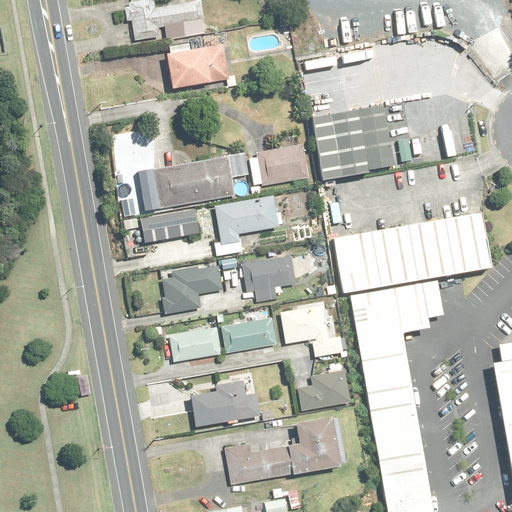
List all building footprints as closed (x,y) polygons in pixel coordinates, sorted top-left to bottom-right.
[(123,22),(128,21),(131,42),(156,38),(155,30),(162,28),(164,40),(202,34),(196,3),(154,11),(151,0),(139,0),(119,4),(123,22)] [(164,53),(159,54),(166,90),(226,79),(219,46),(201,49),(199,39),(186,41),(188,50),(183,51),(181,43),(163,46),(164,53)] [(331,56),(299,62),(300,72),(333,65),(331,56)] [(374,106),(323,115),(335,172),(385,163),(374,106)] [(300,146),(247,155),(253,187),(305,178),(300,146)] [(229,178),(226,158),(150,170),(156,208),(232,196),(229,178)] [(151,185),(142,186),(144,198),(153,197),(151,185)] [(268,198),(212,207),(218,243),(211,244),(213,256),(239,252),(236,234),(273,228),(268,198)] [(326,236),(375,511),(422,511),(392,331),(435,323),(426,277),(483,267),(472,210),(326,236)] [(190,211),(135,220),(139,243),(194,234),(190,211)] [(288,257),(239,265),(243,293),(253,291),(256,304),(276,301),(275,293),(277,293),(276,285),(293,282),(288,257)] [(213,264),(169,271),(170,278),(159,280),(162,299),(156,300),(159,316),(198,310),(195,294),(217,290),(213,264)] [(328,306),(276,313),(280,344),(307,340),(310,357),(340,353),(338,339),(332,340),(328,306)] [(269,319),(217,327),(222,354),(273,345),(269,319)] [(213,329),(166,336),(170,363),(217,356),(213,329)] [(509,497),(511,496),(511,338),(489,343),(492,359),(484,360),(509,497)] [(294,389),(298,412),(345,404),(339,370),(307,375),(309,387),(294,389)] [(214,392),(186,396),(191,428),(223,422),(223,424),(233,422),(233,421),(253,417),(249,394),(241,395),(238,379),(212,383),(214,392)] [(270,411),(258,413),(260,422),(272,420),(270,411)] [(220,448),(227,485),(341,465),(332,416),(289,424),(293,444),(246,453),(244,444),(220,448)] [(301,508),(298,488),(280,491),(280,488),(270,489),(271,500),(286,497),(288,510),(301,508)] [(284,511),(283,500),(262,504),(262,511),(284,511)]
